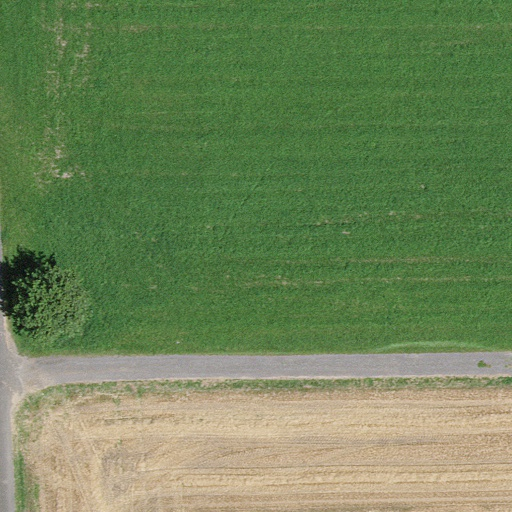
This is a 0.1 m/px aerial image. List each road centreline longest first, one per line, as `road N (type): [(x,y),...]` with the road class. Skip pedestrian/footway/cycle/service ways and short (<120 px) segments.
road 1 (track): [(511,377),(1,391)]
road 2 (residential): [(0,327),(7,511)]
